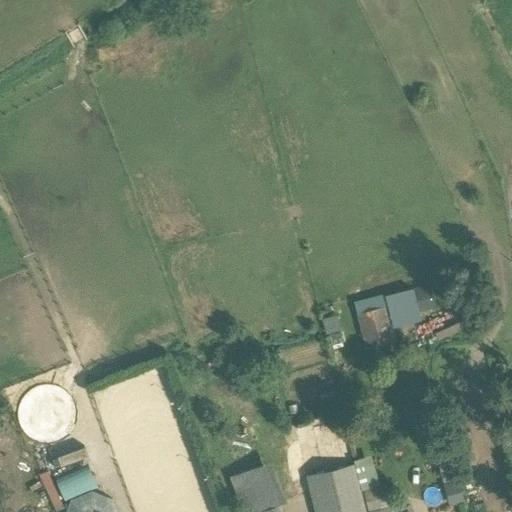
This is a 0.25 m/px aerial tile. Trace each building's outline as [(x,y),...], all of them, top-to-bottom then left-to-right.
[(459,303),(428,309),(432,330),(463,324),(459,303)] [(399,329),(371,335),(378,368),(406,363),(399,329)] [(8,398),(13,416),(22,413),(17,395),(8,398)] [(355,469),(366,511),(390,511),(385,492),(379,493),(371,461),(355,466),(355,469)] [(94,469),(55,483),(63,505),(102,490),(94,469)] [(238,480),(249,511),(271,511),(277,510),(284,507),(270,469),(238,480)] [(366,511),(355,469),(308,480),(315,511),(366,511)] [(52,478),(44,481),(53,511),(62,509),(52,478)] [(117,511),(112,494),(66,507),(67,511),(117,511)]
